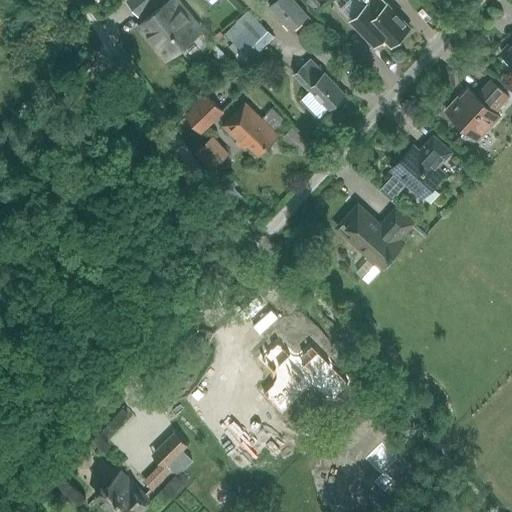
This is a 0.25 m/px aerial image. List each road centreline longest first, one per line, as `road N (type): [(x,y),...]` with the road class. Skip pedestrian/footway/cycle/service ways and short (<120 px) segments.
road 1 (residential): [(47,459),(479,0)]
road 2 (track): [(88,22),(260,239)]
